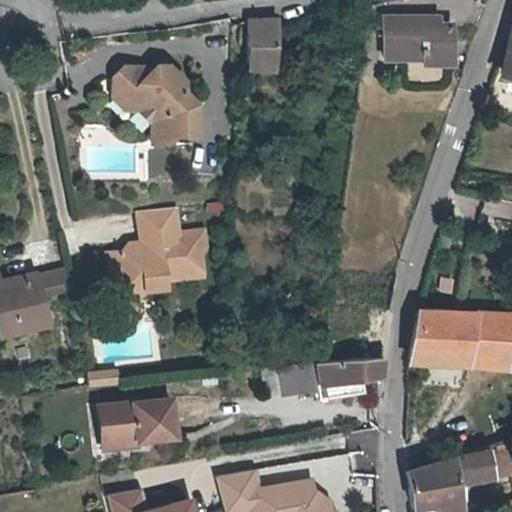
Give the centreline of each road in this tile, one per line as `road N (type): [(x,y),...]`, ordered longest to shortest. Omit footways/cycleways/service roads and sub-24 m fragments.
road 1 (residential): [(396,511),(396,345),(414,259),(502,0)]
road 2 (unknown): [(18,0),(4,46),(48,283)]
road 3 (residential): [(251,0),(99,24),(60,14),(44,0)]
road 4 (unknown): [(392,414),(192,437)]
